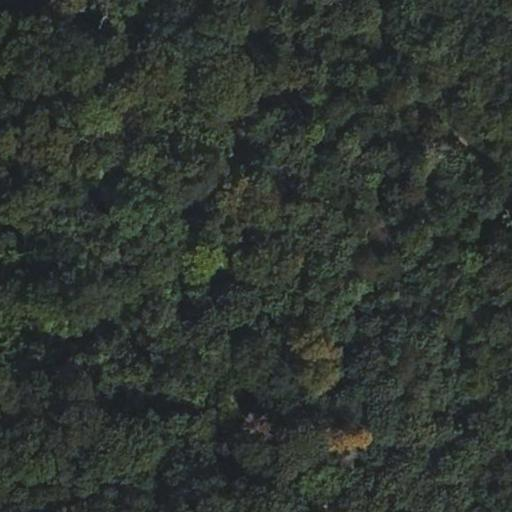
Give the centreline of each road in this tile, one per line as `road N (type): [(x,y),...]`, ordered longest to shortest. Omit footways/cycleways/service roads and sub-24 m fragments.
road 1 (track): [(192,0),(389,511)]
road 2 (track): [(370,0),(472,156),(511,180)]
